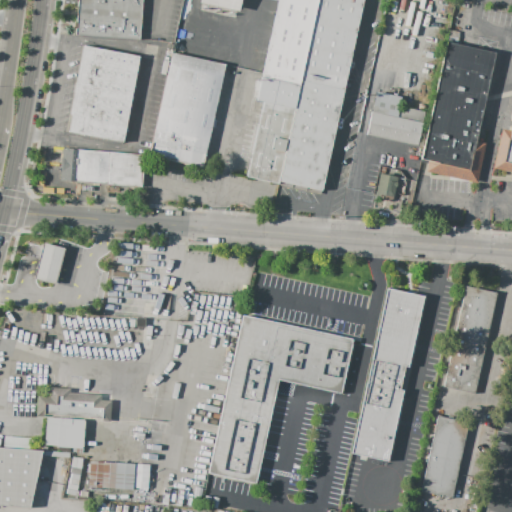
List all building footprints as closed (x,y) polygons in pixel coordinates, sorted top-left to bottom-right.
[(142,0),(139,39),(76,34),(78,0),(142,0)] [(200,2),(200,0),(241,0),(239,10),(200,2)] [(278,0),(319,0),(300,90),(280,181),(279,183),(247,176),(264,101),(257,99),(278,0)] [(364,0),(322,191),(280,181),(300,90),(319,0),(364,0)] [(399,0),(405,0),(402,15),(397,14),(399,0)] [(447,41),(496,52),(476,141),(486,143),(477,183),(426,172),(428,162),(420,160),(447,41)] [(83,45),(140,56),(124,142),(69,132),(72,115),(70,114),(83,45)] [(203,167),(150,156),(173,53),(226,64),(203,167)] [(368,134),(418,145),(423,124),(426,124),(431,106),(426,105),(424,112),(400,106),(402,98),(377,92),(368,134)] [(511,172),(493,168),(502,130),(510,131),(511,120),(510,120),(511,109),(511,172)] [(59,181),(62,148),(111,152),(109,184),(109,185),(59,181)] [(111,152),(145,155),(142,187),(109,184),(111,152)] [(380,173),(400,178),(395,198),(393,198),(392,201),(383,199),(384,195),(376,193),(380,173)] [(402,192),(399,209),(394,208),(398,191),(402,192)] [(55,284),(35,278),(38,265),(44,243),(65,249),(59,269),(55,284)] [(466,287),(496,294),(475,395),(444,388),(466,287)] [(388,289),(424,297),(388,461),(351,453),(388,289)] [(242,315),(352,339),(340,394),(277,380),(255,483),(207,472),(242,315)] [(146,320),(146,329),(137,328),(138,320),(146,320)] [(36,416),(37,396),(49,397),(50,387),(70,389),(70,393),(101,395),(101,400),(112,401),(110,422),(102,421),(103,418),(44,414),(44,417),(36,416)] [(437,416),(468,423),(451,499),(421,492),(437,416)] [(47,418),(85,420),(83,453),(73,453),(73,448),(58,447),(58,446),(45,445),(47,418)] [(0,448),(42,451),(30,508),(0,505),(0,448)] [(133,490),(89,487),(91,461),(135,464),(133,488),(133,490)] [(135,464),(150,465),(148,489),(133,488),(135,464)] [(80,475),(72,473),(70,473),(71,467),(82,470),(80,475)] [(78,486),(69,483),(68,483),(69,478),(71,478),(79,480),(78,486)] [(66,494),(67,488),(79,491),(77,496),(66,494)] [(35,496),(35,489),(45,490),(44,497),(35,496)]
